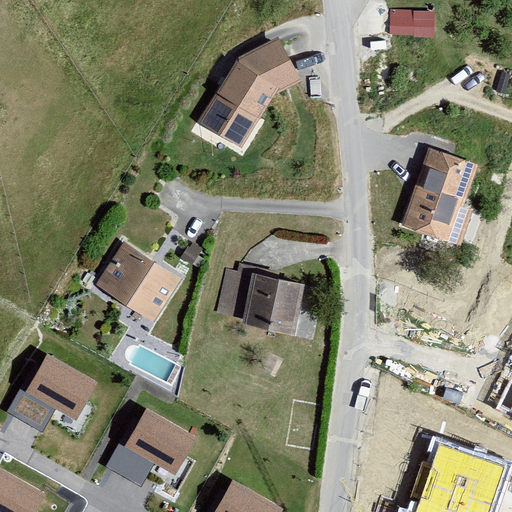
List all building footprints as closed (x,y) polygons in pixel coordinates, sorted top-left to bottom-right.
[(395,37),(440,40),(442,14),(397,12),(395,37)] [(289,39),(243,63),(208,124),(256,151),(289,93),(311,82),(289,39)] [(486,163),(433,149),(430,160),(411,229),(472,247),(483,212),(474,210),(486,163)] [(184,274),(125,239),(93,292),(153,327),(184,274)] [(224,319),(309,338),(321,286),(236,267),(224,319)] [(99,377),(49,347),(20,395),(28,400),(70,425),(99,377)] [(404,380),(378,377),(371,449),(397,451),(404,380)] [(197,433),(147,403),(118,451),(168,481),(197,433)] [(511,511),(511,467),(453,440),(421,508),(409,503),(404,511),(511,511)] [(37,511),(50,490),(0,460),(0,511),(37,511)] [(277,511),(288,495),(238,465),(209,511),(277,511)]
